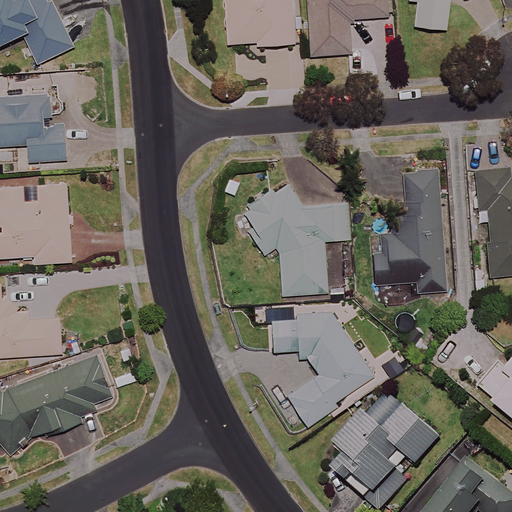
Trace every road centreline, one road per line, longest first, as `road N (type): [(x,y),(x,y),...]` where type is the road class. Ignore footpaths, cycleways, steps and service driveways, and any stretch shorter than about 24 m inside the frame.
road 1 (residential): [(158,125),(479,103),(511,94)]
road 2 (residential): [(219,417),(169,280),(158,125)]
road 3 (residential): [(219,417),(49,511)]
road 4 (residential): [(158,125),(139,0)]
